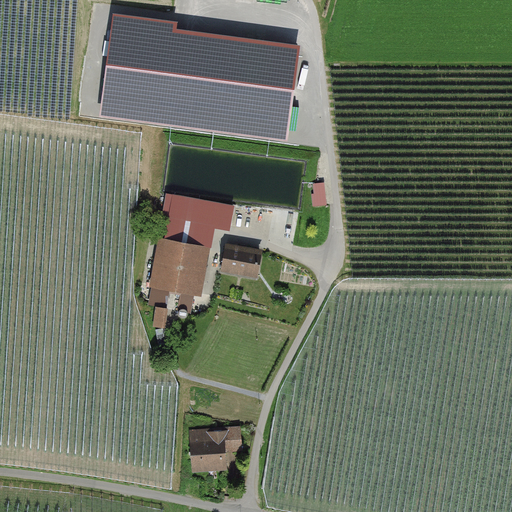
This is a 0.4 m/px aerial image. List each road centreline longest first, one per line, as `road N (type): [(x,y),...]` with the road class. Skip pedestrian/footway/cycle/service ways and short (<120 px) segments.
road 1 (track): [(310,0),(339,244),(267,404),(247,509)]
road 2 (residential): [(257,511),(0,472)]
